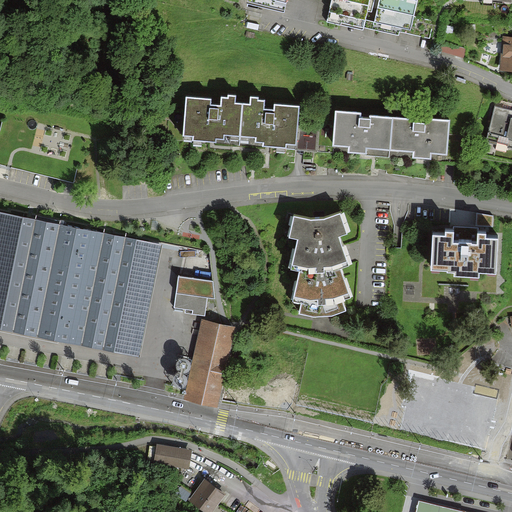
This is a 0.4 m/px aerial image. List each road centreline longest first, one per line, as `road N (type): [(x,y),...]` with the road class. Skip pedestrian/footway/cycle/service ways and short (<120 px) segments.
road 1 (residential): [(511,206),(341,184),(114,207),(0,185)]
road 2 (primary): [(5,377),(321,448)]
road 3 (residential): [(511,89),(465,64),(263,16)]
road 4 (primary): [(321,448),(511,493)]
